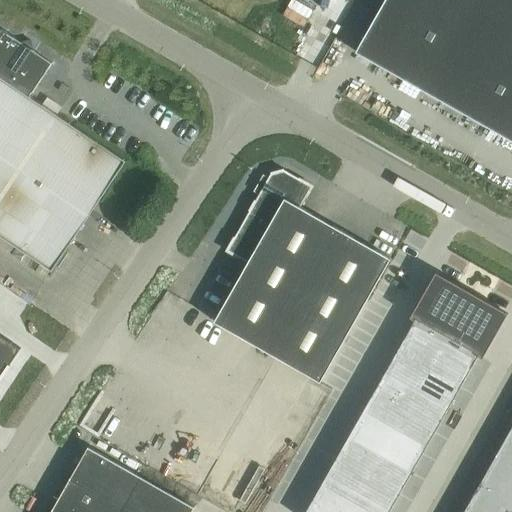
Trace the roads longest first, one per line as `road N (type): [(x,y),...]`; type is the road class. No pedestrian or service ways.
road 1 (unclassified): [(0,487),(262,95)]
road 2 (unclassified): [(511,238),(262,95)]
road 3 (unclassified): [(262,95),(96,0)]
